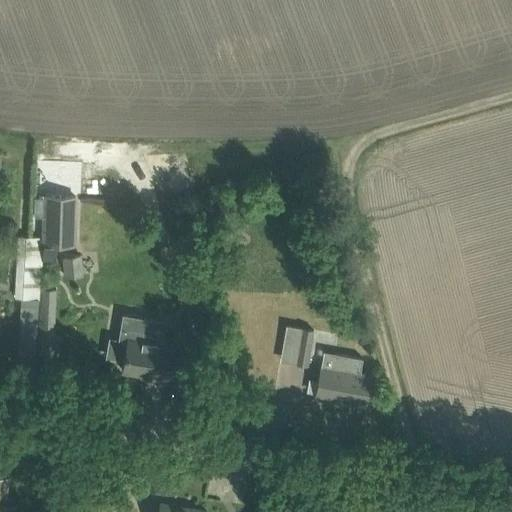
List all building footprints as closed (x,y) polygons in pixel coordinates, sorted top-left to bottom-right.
[(45,194),(43,242),(73,243),(75,195),(45,194)] [(62,276),(82,275),(80,252),(60,254),(62,276)] [(42,287),(40,335),(52,336),(54,288),(42,287)] [(128,315),(124,316),(121,337),(127,338),(122,369),(151,374),(150,378),(166,380),(170,361),(173,338),(161,336),(164,322),(147,319),(144,318),(140,317),(136,316),(132,315),(128,315)] [(302,327),(296,362),(308,364),(314,329),(302,327)] [(367,405),(372,375),(360,372),(362,357),(335,353),(332,372),(320,370),(316,396),(367,405)] [(0,472),(0,511),(2,511),(9,474),(0,472)] [(160,502),(158,511),(207,511),(207,510),(160,502)]
